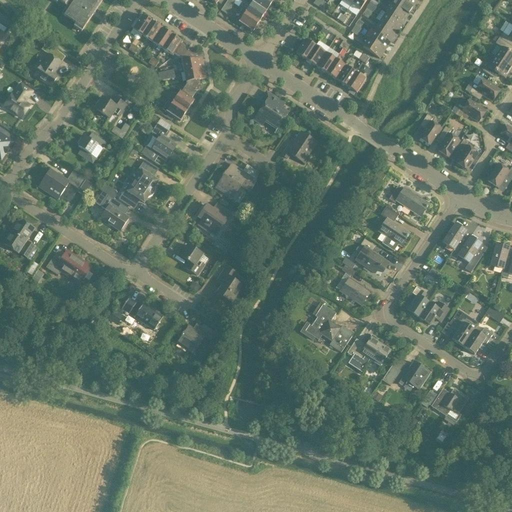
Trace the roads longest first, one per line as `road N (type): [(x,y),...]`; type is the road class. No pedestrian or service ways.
road 1 (residential): [(511,335),(488,370),(475,375),(388,318),(388,305),(459,194)]
road 2 (residential): [(4,189),(137,0)]
road 3 (residential): [(394,152),(259,61)]
road 4 (residential): [(136,268),(226,136)]
road 5 (residential): [(136,268),(118,266),(4,189)]
